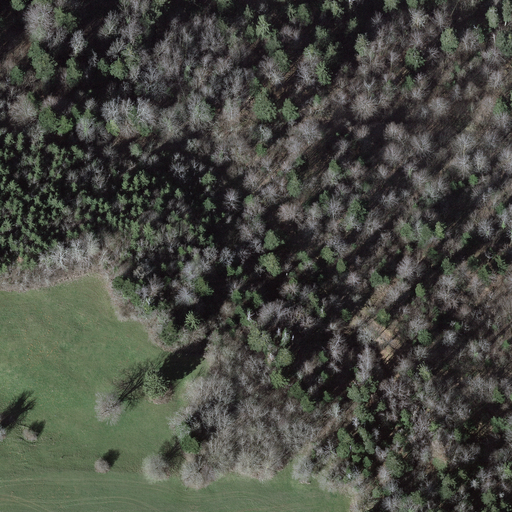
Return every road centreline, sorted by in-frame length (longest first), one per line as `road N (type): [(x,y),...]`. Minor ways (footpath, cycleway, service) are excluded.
road 1 (track): [(174,151),(260,203),(415,365),(464,379),(511,371)]
road 2 (track): [(174,151),(302,121),(511,136)]
road 3 (track): [(0,131),(96,151),(174,151)]
